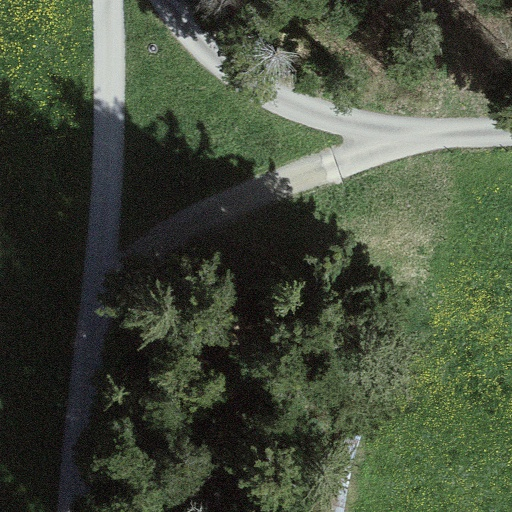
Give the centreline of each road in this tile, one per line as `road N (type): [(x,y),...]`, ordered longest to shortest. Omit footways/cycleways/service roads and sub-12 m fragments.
road 1 (track): [(97,295),(222,210),(414,134)]
road 2 (track): [(97,295),(104,0)]
road 3 (track): [(414,134),(276,97),(204,45),(168,0)]
road 4 (track): [(83,511),(97,295)]
road 5 (track): [(424,0),(456,132)]
